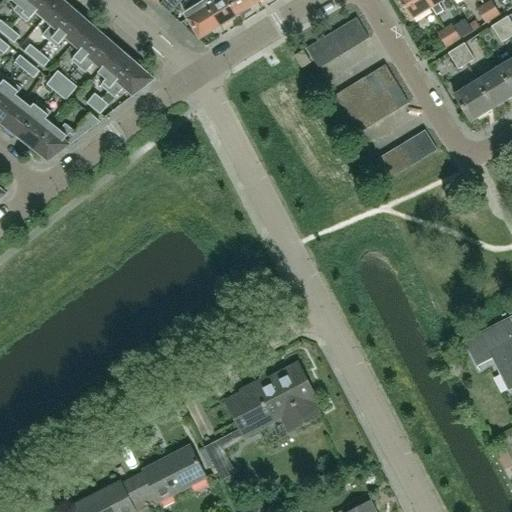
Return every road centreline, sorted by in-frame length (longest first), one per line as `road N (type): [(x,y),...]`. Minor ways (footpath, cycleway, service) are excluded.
road 1 (residential): [(0,511),(196,375),(318,307)]
road 2 (residential): [(318,307),(197,72)]
road 3 (residential): [(363,0),(459,152),(482,155),(511,137)]
road 4 (residential): [(424,511),(318,307)]
road 5 (unclassified): [(39,197),(197,72)]
road 6 (unclassified): [(197,72),(318,0)]
